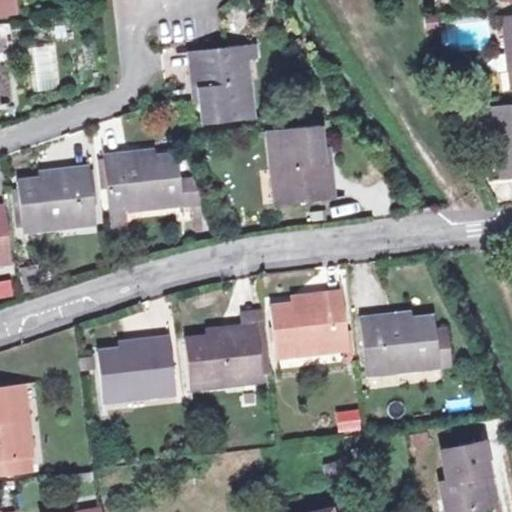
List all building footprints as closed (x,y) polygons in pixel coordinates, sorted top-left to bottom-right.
[(0,0),(0,10),(16,9),(14,0),(0,0)] [(507,44),(511,43),(511,7),(503,9),(507,44)] [(195,84),(207,83),(208,97),(203,97),(205,120),(254,115),(251,78),(244,79),(241,43),(192,47),(195,84)] [(497,135),(501,172),(511,170),(511,96),(500,98),(504,134),(497,135)] [(285,200),(334,195),(330,159),(318,160),(316,147),(323,146),(321,123),(271,128),(275,165),(281,164),(285,200)] [(154,148),(139,150),(140,160),(155,159),(154,152),(154,148)] [(109,203),(144,199),(145,204),(183,200),(177,150),(154,152),(155,159),(140,160),(139,150),(104,153),(109,203)] [(24,227),(59,223),(59,219),(96,215),(91,163),(54,167),(55,179),(40,181),(39,175),(19,177),(24,227)] [(39,175),(40,181),(55,179),(54,167),(38,169),(39,175)] [(0,251),(10,250),(5,202),(0,202),(0,251)] [(0,297),(14,296),(12,278),(0,279),(0,297)] [(278,353),(315,349),(315,344),(349,340),(344,290),(308,294),(310,305),(296,306),(295,301),(273,304),(278,353)] [(367,366),(391,364),(390,355),(404,354),(405,367),(441,363),(437,328),(436,314),(416,316),(401,317),(400,311),(362,315),(367,366)] [(192,386),(230,382),(229,375),(265,371),(259,322),(224,326),(224,336),(210,337),(209,333),(187,335),(192,386)] [(209,333),(210,337),(224,336),(224,326),(209,327),(209,333)] [(441,363),(451,362),(447,327),(437,328),(441,363)] [(103,399),(141,395),(140,389),(177,385),(171,335),(134,339),(136,351),(120,352),(120,347),(98,349),(103,399)] [(120,347),(120,352),(136,351),(134,339),(119,341),(120,347)] [(23,379),(0,380),(0,468),(23,467),(22,449),(23,449),(21,416),(26,415),(23,379)] [(335,410),(337,432),(361,430),(359,408),(335,410)] [(446,477),(438,478),(444,511),(485,504),(479,471),(487,469),(482,439),(440,446),(446,477)] [(479,471),(485,504),(493,503),(487,469),(479,471)]
